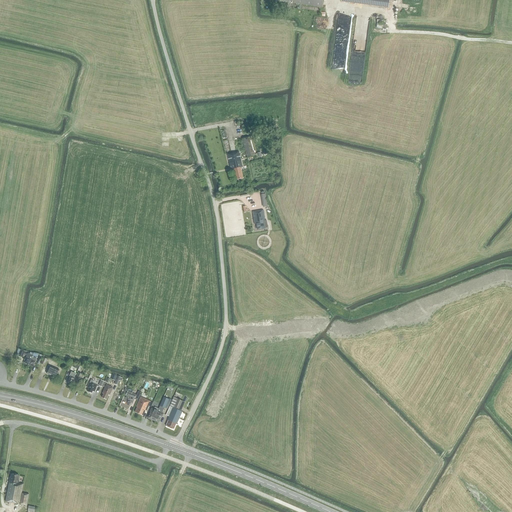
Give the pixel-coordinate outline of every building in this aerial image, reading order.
[(388,8),(388,0),(340,0),(340,2),(388,8)] [(360,44),(360,48),(366,48),(366,37),(355,37),(355,44),(360,44)] [(255,155),(250,137),(241,139),(246,158),(255,155)] [(227,155),(229,163),(228,163),(230,170),(233,169),(234,172),(236,180),(243,179),(241,171),(240,167),(242,167),(241,160),(240,161),(238,152),(227,155)] [(267,225),(266,221),(265,221),(263,210),(252,212),(254,224),(256,224),(257,229),(263,229),(263,228),(267,228),(266,225),(267,225)] [(25,357),(23,363),(28,365),(31,357),(32,355),(27,353),(26,357),(25,357)] [(34,356),(33,358),(31,357),(28,365),(33,367),(36,360),(35,359),(36,357),(34,356)] [(46,373),(55,378),(59,370),(49,366),(46,373)] [(72,385),(76,377),(75,377),(76,373),(71,371),(69,376),(70,376),(67,383),(72,385)] [(76,377),(72,385),(78,387),(81,380),(80,379),(82,374),(78,373),(76,377)] [(89,383),(87,387),(88,388),(87,391),(91,393),(92,391),(94,392),(97,386),(92,384),(93,380),(90,379),(89,383)] [(110,396),(113,388),(105,384),(102,393),(103,394),(101,397),(106,400),(108,395),(110,396)] [(124,397),(120,406),(124,407),(127,398),(128,399),(132,390),(130,389),(128,390),(124,389),(122,394),(126,396),(125,397),(124,397)] [(127,398),(124,407),(128,409),(131,404),(132,404),(134,399),(137,400),(140,393),(138,391),(136,395),(132,393),(133,390),(132,390),(128,399),(127,398)] [(168,421),(166,426),(173,429),(175,424),(176,424),(181,412),(181,411),(184,402),(173,396),(165,415),(168,417),(167,420),(168,421)] [(137,406),(134,412),(142,416),(145,410),(146,411),(150,401),(140,397),(136,406),(137,406)] [(148,418),(158,422),(161,417),(163,414),(162,413),(164,408),(168,400),(163,398),(158,409),(155,407),(154,410),(151,409),(149,412),(150,413),(148,418)] [(9,483),(5,501),(19,504),(26,506),(28,494),(21,493),(23,484),(17,483),(19,476),(12,474),(11,478),(10,477),(9,483)]
